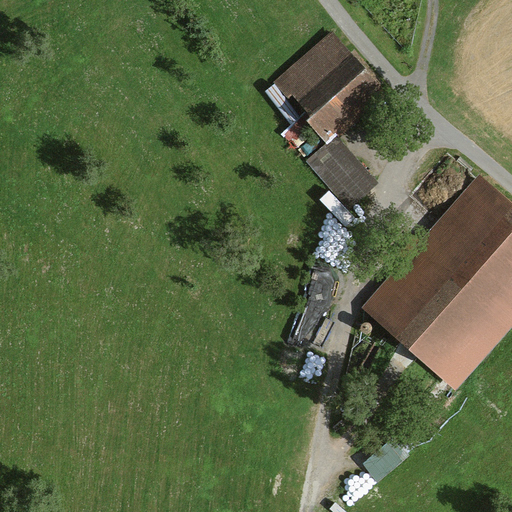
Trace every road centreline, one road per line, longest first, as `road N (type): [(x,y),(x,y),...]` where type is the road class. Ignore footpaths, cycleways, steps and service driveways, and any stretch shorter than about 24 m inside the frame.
road 1 (track): [(308,511),(355,271),(417,118)]
road 2 (track): [(327,0),(417,118),(511,189)]
